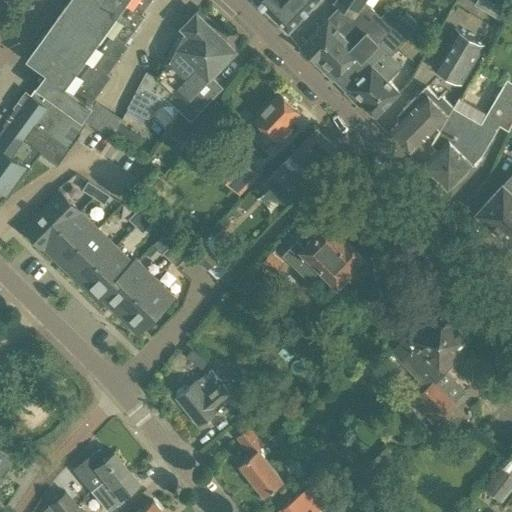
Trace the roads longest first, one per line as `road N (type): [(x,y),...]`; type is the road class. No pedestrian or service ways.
road 1 (residential): [(229,0),(511,284)]
road 2 (residential): [(122,394),(0,269)]
road 3 (residential): [(20,511),(46,471),(122,394)]
road 4 (residential): [(215,511),(122,394)]
